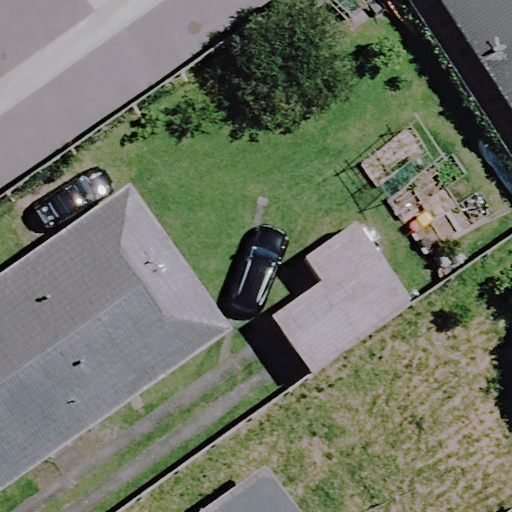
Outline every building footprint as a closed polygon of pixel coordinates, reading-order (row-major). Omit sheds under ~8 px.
[(0,0),(0,74),(45,33),(14,0),(0,0)] [(236,43),(208,0),(107,0),(74,21),(131,110),(236,43)] [(511,0),(427,0),(511,134),(511,0)] [(0,494),(216,343),(115,199),(0,279),(0,494)] [(404,312),(369,261),(266,331),(302,383),(404,312)] [(280,511),(257,478),(208,511),(280,511)]
